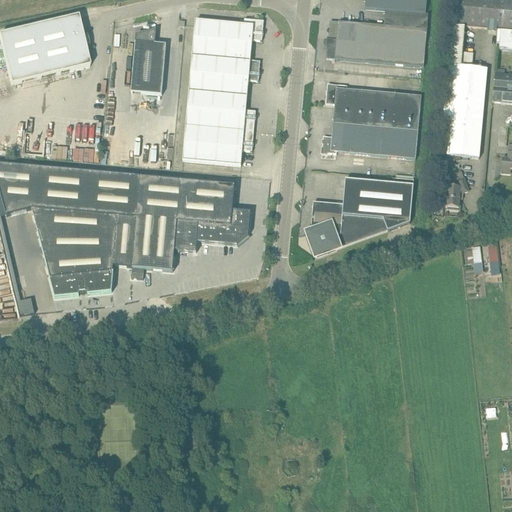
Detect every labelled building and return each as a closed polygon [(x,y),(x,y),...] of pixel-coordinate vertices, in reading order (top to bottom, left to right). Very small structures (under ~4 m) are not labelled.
[(366,0),(365,10),(386,12),(385,27),(426,30),(428,16),(426,16),(427,0),(366,0)] [(464,28),(501,31),(511,32),(511,0),(458,0),(456,27),(464,28)] [(89,68),(87,58),(89,53),(89,49),(89,44),(88,40),(86,36),(84,32),(80,29),(78,18),(0,36),(0,40),(11,86),(89,68)] [(256,113),(246,112),(249,82),(258,83),(260,63),(250,62),(252,42),(262,42),(264,22),(244,20),(244,26),(195,22),(183,162),(241,167),(242,152),(252,153),(256,113)] [(426,30),(385,27),(330,22),(328,39),(331,39),(331,41),(327,40),(326,47),(330,47),(330,49),(328,49),(327,60),(423,68),(426,30)] [(464,28),(456,27),(451,27),(445,97),(452,98),(447,157),(453,157),(453,161),(459,162),(461,160),(461,158),(479,159),(487,71),(461,69),(464,28)] [(511,32),(501,31),(499,51),(511,52),(511,32)] [(162,97),(165,56),(166,46),(154,45),(156,32),(136,36),(131,94),(162,97)] [(511,76),(495,75),(492,103),(511,105),(511,76)] [(416,161),(421,98),(347,91),(347,88),(328,86),(326,105),(335,106),(332,139),(324,138),(322,154),(336,156),(336,154),(416,161)] [(511,146),(509,147),(508,160),(503,160),(501,174),(510,174),(510,171),(511,170),(511,146)] [(54,157),(64,156),(64,147),(54,148),(54,157)] [(231,228),(233,212),(235,188),(0,166),(0,194),(6,217),(32,210),(50,279),(50,280),(55,299),(112,293),(114,273),(113,273),(113,267),(173,273),(175,252),(196,254),(197,243),(199,225),(231,228)] [(461,204),(459,204),(460,195),(468,193),(464,179),(458,181),(457,188),(444,187),(443,208),(447,208),(447,211),(460,212),(461,204)] [(414,182),(405,181),(395,180),(394,186),(346,181),(344,206),(313,204),(312,214),(315,215),(314,224),(311,224),(311,234),(308,235),(316,258),(388,232),(410,225),(414,182)] [(199,225),(197,243),(237,247),(248,237),(250,214),(233,212),(231,228),(199,225)] [(496,263),(496,247),(487,247),(487,263),(496,263)] [(467,265),(472,264),(472,273),(481,273),(480,248),(467,248),(467,265)] [(149,431),(138,431),(138,441),(149,441),(149,431)] [(163,493),(163,511),(173,511),(172,493),(163,493)]
